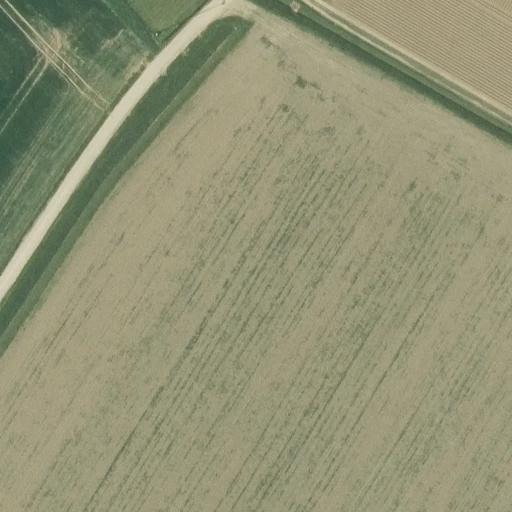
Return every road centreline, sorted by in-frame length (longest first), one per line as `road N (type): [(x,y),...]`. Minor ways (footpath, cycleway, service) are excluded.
road 1 (unclassified): [(0,297),(108,132),(228,0)]
road 2 (track): [(309,0),(511,119)]
